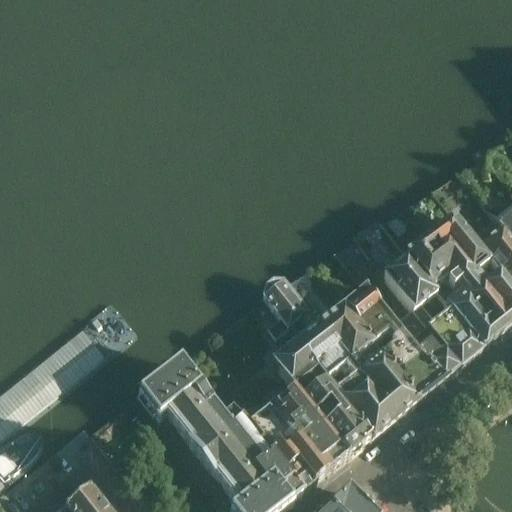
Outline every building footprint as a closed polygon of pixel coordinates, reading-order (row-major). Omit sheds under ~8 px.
[(511,248),(511,208),(494,223),(499,229),(498,230),(502,235),(511,248)] [(511,333),(511,332),(511,296),(479,254),(478,254),(456,227),(437,242),(511,333)] [(511,248),(502,235),(479,254),(511,296),(511,248)] [(437,242),(408,264),(430,292),(449,276),(464,295),(445,311),(447,313),(482,357),(484,355),(483,355),(497,344),(499,342),(499,343),(510,335),(510,334),(511,333),(437,242)] [(458,376),(482,357),(447,313),(431,325),(420,312),(436,300),(430,292),(408,264),(383,283),(411,317),(458,376)] [(311,322),(284,289),(282,287),(274,286),(265,292),(263,302),(271,312),(270,313),(272,316),(273,315),(280,324),(267,334),(275,343),(300,323),(313,338),(278,367),(272,360),(264,366),(270,373),(272,371),(292,396),(308,384),(315,378),(325,391),(329,388),(326,384),(336,376),(340,380),(344,377),(349,384),(331,398),(369,447),(393,427),(311,322)] [(367,298),(344,315),(343,316),(370,349),(389,334),(393,340),(386,346),(390,351),(379,360),(417,408),(443,388),(442,388),(427,368),(424,370),(393,331),(367,298)] [(393,428),(417,408),(379,360),(359,376),(353,368),(358,364),(355,361),(370,349),(343,316),(328,328),(318,316),(311,322),(393,427),(393,428)] [(442,388),(458,376),(411,317),(393,331),(424,370),(427,368),(442,388)] [(286,511),(288,511),(291,509),(301,502),(300,501),(301,501),(302,501),(299,497),(268,458),(258,466),(253,460),(263,452),(248,434),(232,414),(222,421),(182,370),(182,369),(180,367),(177,369),(178,370),(141,398),(138,400),(140,403),(141,402),(157,423),(156,423),(158,426),(162,424),(161,423),(166,420),(189,449),(188,450),(191,453),(191,452),(212,479),(211,479),(213,482),(214,481),(226,497),(237,511),(236,511),(286,511)] [(346,465),(369,447),(331,398),(325,391),(315,378),(308,384),(315,394),(300,406),(346,465)] [(300,406),(293,397),(274,413),(280,420),(273,426),(267,418),(248,434),(263,452),(268,458),(299,497),(302,501),(347,465),(346,465),(300,406)] [(88,494),(65,511),(101,511),(89,497),(89,496),(90,496),(88,494)] [(347,498),(332,511),(361,511),(349,500),(350,499),(349,498),(348,499),(347,498)]
